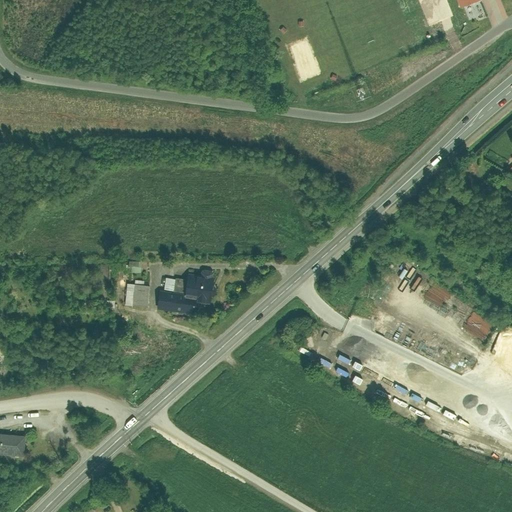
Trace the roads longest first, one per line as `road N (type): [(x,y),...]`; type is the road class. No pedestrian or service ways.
road 1 (residential): [(0,58),(40,80),(359,118),(511,21)]
road 2 (secondary): [(511,88),(146,416)]
road 3 (unclassified): [(146,416),(311,511)]
road 4 (unclassified): [(134,426),(96,400),(0,407)]
road 5 (secondary): [(134,426),(43,511)]
